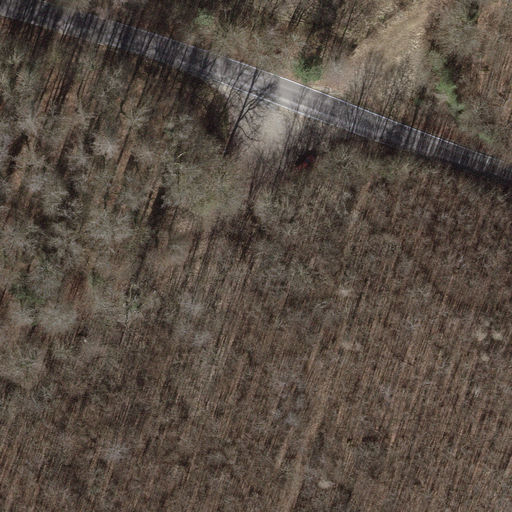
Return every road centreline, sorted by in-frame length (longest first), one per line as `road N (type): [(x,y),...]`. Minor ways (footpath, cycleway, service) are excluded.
road 1 (tertiary): [(0,1),(205,61),(511,175)]
road 2 (track): [(0,339),(213,212),(333,109)]
